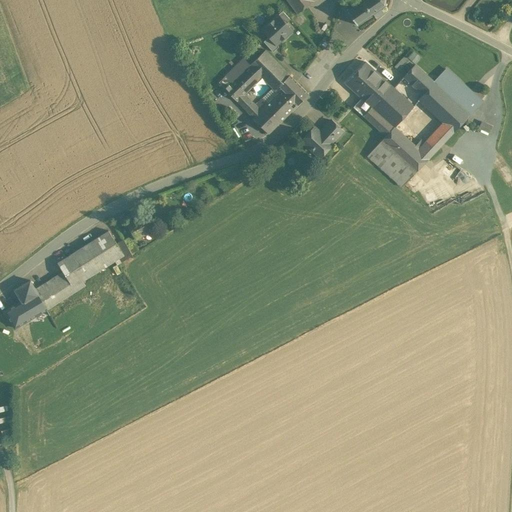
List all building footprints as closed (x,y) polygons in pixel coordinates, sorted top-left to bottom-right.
[(287,0),(297,13),(314,1),(313,0),(287,0)] [(365,0),(364,0),(363,0),(364,1),(358,5),(356,4),(355,4),(356,6),(349,11),(348,9),(347,10),(358,25),(359,25),(358,23),(365,18),(366,20),(367,19),(366,17),(372,13),(373,14),(374,14),(376,17),(383,12),(381,9),(380,7),(384,5),(386,6),(386,5),(384,4),(385,0),(365,0)] [(283,11),(278,15),(287,24),(291,20),(283,11)] [(278,15),(263,29),(269,37),(277,45),(292,30),(287,24),(278,15)] [(437,37),(429,31),(423,41),(430,46),(437,37)] [(277,45),(269,37),(264,41),(273,52),(279,47),(277,45)] [(290,75),(265,50),(250,64),(259,74),(262,77),(275,90),(279,86),(290,75)] [(244,58),(219,82),(225,88),(250,65),(244,58)] [(404,58),(396,67),(400,71),(407,63),(408,63),(404,58)] [(369,103),(389,82),(368,62),(348,83),(364,98),(369,103)] [(407,63),(400,71),(405,76),(412,68),(407,63)] [(262,77),(259,74),(250,64),(250,65),(225,88),(225,89),(229,93),(237,101),(245,94),(262,77)] [(434,81),(415,64),(412,68),(405,76),(425,94),(435,83),(434,81)] [(482,102),(446,69),(434,81),(435,83),(470,115),(482,102)] [(308,94),(290,75),(279,86),(282,90),(297,106),(308,94)] [(389,82),(369,103),(395,127),(396,127),(415,106),(389,82)] [(470,115),(435,83),(425,94),(419,100),(446,125),(454,132),(470,115)] [(260,110),(253,117),(269,133),(297,106),(282,90),(267,104),(260,110)] [(336,96),(332,92),(328,97),(333,100),(336,96)] [(255,105),(245,94),(237,101),(253,117),(260,110),(255,105)] [(262,98),(255,105),(260,110),(267,104),(262,98)] [(369,103),(364,98),(355,107),(387,136),(395,127),(369,103)] [(331,120),(320,132),(332,143),(343,131),(331,120)] [(494,126),(482,121),(480,127),(491,132),(494,126)] [(446,125),(421,151),(430,159),(454,132),(446,125)] [(320,132),(315,127),(302,141),(320,158),(333,144),(332,143),(320,132)] [(421,151),(396,127),(387,136),(381,142),(416,174),(430,159),(421,151)] [(416,174),(381,142),(369,156),(403,188),(416,174)] [(453,204),(455,198),(453,191),(450,186),(444,182),(438,181),(432,183),(426,186),(423,192),(422,198),(423,204),(427,210),(432,213),(438,214),(445,213),(450,209),(453,204)] [(145,213),(137,217),(137,218),(128,223),(136,239),(154,230),(145,213)] [(63,271),(76,291),(85,285),(83,281),(124,255),(117,244),(109,231),(58,263),(63,271)] [(139,251),(131,236),(124,240),(132,255),(139,251)] [(132,255),(124,240),(117,244),(124,255),(126,259),(126,258),(126,259),(132,255)] [(76,291),(63,271),(35,289),(41,299),(26,307),(22,301),(5,311),(15,327),(69,295),(76,291)] [(30,280),(15,290),(22,301),(26,307),(41,299),(35,289),(30,280)]
